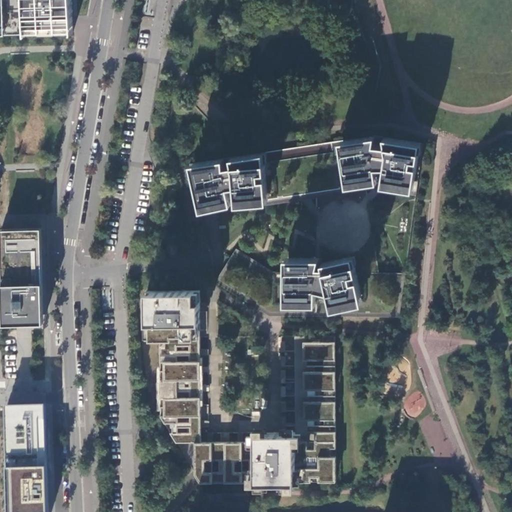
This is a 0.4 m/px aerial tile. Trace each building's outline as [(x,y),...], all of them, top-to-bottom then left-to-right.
[(0,0),(0,34),(73,32),(71,0),(0,0)] [(385,145),(374,144),(375,136),(343,140),(349,180),(377,175),(376,170),(384,170),(383,177),(411,181),(417,142),(384,137),(385,145)] [(233,165),(225,166),(224,158),(194,163),(203,203),(231,197),(230,192),(236,191),(236,196),(264,194),(261,153),(231,157),(233,165)] [(2,280),(3,322),(43,321),(42,279),(41,226),(36,226),(11,227),(1,227),(2,280)] [(316,298),(317,289),(328,292),(331,302),(358,296),(349,257),(322,263),(321,259),(317,259),(316,258),(289,258),(289,272),(288,298),(316,298)] [(200,290),(147,291),(147,337),(160,337),(200,337),(200,290)] [(297,482),(336,481),(335,336),(294,336),(295,432),(284,432),(281,432),(254,432),(255,441),(251,441),(242,442),(239,442),(229,442),(226,442),(222,442),(213,442),(209,442),(201,442),(201,427),(201,422),(201,391),(201,386),(200,354),(200,350),(200,337),(160,337),(161,416),(197,477),(200,482),(254,482),(297,482)] [(414,407),(416,398),(407,396),(405,406),(414,407)] [(8,511),(48,511),(47,469),(46,408),(6,409),(8,511)]
